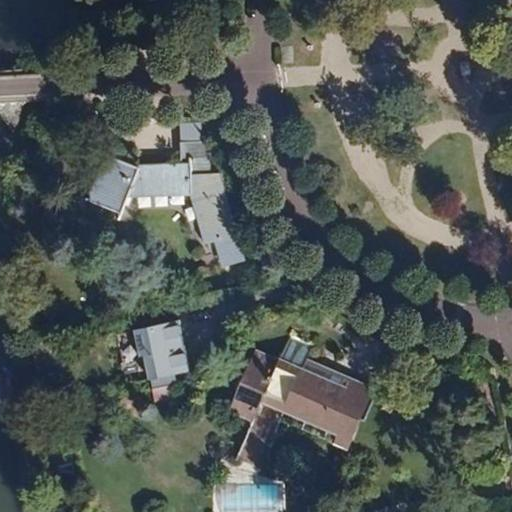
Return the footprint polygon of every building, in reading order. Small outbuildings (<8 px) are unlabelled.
[(0,116),(13,132),(27,104),(27,102),(46,101),(47,97),(48,94),(50,87),(54,77),(55,76),(55,74),(27,75),(27,71),(0,71),(0,116)] [(199,161),(146,166),(112,155),(96,200),(128,215),(136,196),(203,191),(213,240),(244,234),(230,169),(218,171),(216,154),(198,156),(199,161)] [(78,230),(80,205),(60,203),(58,229),(78,230)] [(187,410),(179,370),(198,366),(187,318),(147,326),(153,351),(158,350),(163,373),(152,376),(160,415),(187,410)] [(237,408),(370,465),(400,391),(333,362),(327,373),(309,365),(320,340),(296,330),(285,355),(263,346),(237,408)] [(237,461),(258,468),(268,434),(248,428),(237,461)]
